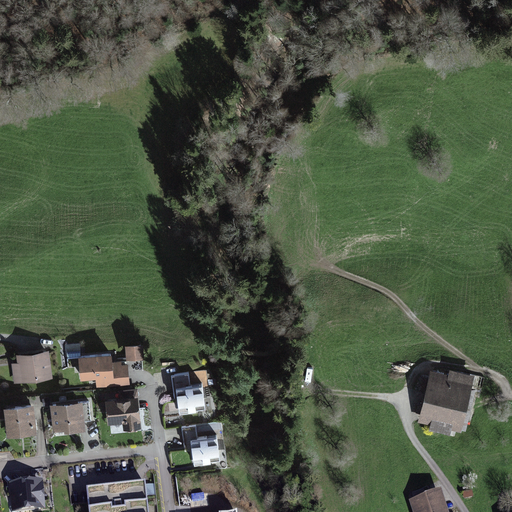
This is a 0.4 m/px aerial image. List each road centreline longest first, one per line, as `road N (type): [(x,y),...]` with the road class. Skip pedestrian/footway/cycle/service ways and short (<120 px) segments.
road 1 (track): [(481,370),(388,292),(306,248),(300,176),(308,142),(347,83),(398,67)]
road 2 (track): [(465,511),(411,435),(405,412),(412,380),(427,364),(444,364),(481,370),(508,393)]
road 3 (residential): [(0,466),(160,448)]
